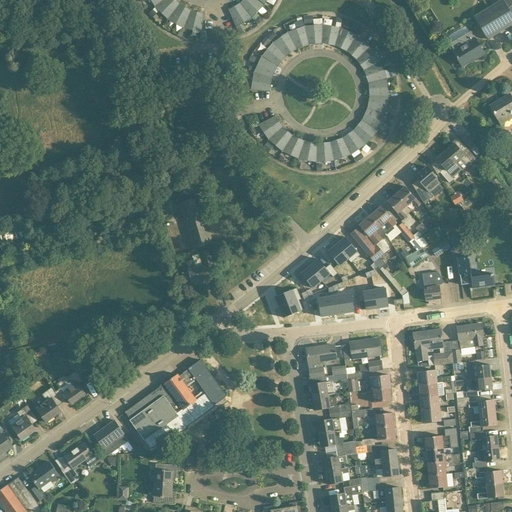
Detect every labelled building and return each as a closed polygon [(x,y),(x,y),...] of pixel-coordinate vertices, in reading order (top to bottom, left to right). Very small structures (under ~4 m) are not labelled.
[(168,19),(178,6),(176,4),(177,3),(175,0),(174,0),(163,0),(155,7),(159,11),(162,13),(168,19)] [(240,3),(241,5),(252,18),(252,19),(253,18),(252,17),(254,15),(255,15),(258,11),(264,5),(257,0),(244,0),(241,3),(240,3)] [(511,25),(511,0),(492,0),(490,1),(493,6),(474,17),(488,40),(511,25)] [(184,28),(190,13),(187,11),(188,10),(185,8),(179,5),(180,4),(178,6),(168,19),(172,22),(176,24),(184,28)] [(252,18),(241,5),(239,7),(238,5),(235,7),(230,10),(229,9),(229,10),(236,27),(241,25),(244,23),(244,22),(252,18)] [(149,14),(153,18),(157,13),(153,9),(149,14)] [(202,33),(202,32),(204,13),(203,13),(203,16),(200,15),(201,13),(197,13),(191,11),(191,10),(190,13),(184,28),(190,30),(193,30),(201,32),(201,33),(202,33)] [(304,17),(304,24),(314,23),(313,16),(303,16),(304,17)] [(315,44),(322,43),(322,44),(322,41),(323,25),(323,24),(322,19),(313,20),(314,26),(305,27),(309,42),(312,42),(312,44),(315,44)] [(354,24),(351,29),(358,33),(361,27),(354,24)] [(303,46),(309,44),(309,45),(309,42),(305,27),(305,25),(304,26),(305,27),(302,28),(301,28),(297,29),(297,30),(289,33),(296,47),(299,46),(299,48),(303,47),(303,46)] [(329,44),(335,45),(334,46),(335,46),(336,44),(341,28),(336,27),(332,26),(332,27),(323,25),(322,41),(325,42),(325,44),(328,45),(329,44)] [(246,32),(242,26),(237,29),(240,36),(246,32)] [(348,50),(357,36),(357,35),(356,36),(353,34),(349,32),(341,28),(336,44),(338,45),(338,47),(341,48),(347,51),(346,52),(347,52),(348,50)] [(273,31),(267,36),(271,41),(277,36),(273,31)] [(484,54),(483,52),(475,39),(470,31),(450,44),(455,51),(453,52),(462,66),(474,58),(475,59),(484,54)] [(281,38),(274,43),(285,55),(287,53),(288,55),(291,53),(291,52),(296,49),(297,50),(296,47),(289,33),(288,32),(287,32),(288,33),(285,35),(281,38)] [(352,55),(357,59),(356,60),(358,59),(370,48),(371,47),(371,46),(370,47),(367,45),(368,45),(364,41),(363,42),(357,36),(348,50),(350,52),(349,53),(352,55)] [(266,47),(271,42),(266,37),(261,42),(266,47)] [(285,55),(274,43),(273,42),(273,43),(271,46),(267,50),(268,50),(262,57),(276,65),(278,63),(279,64),(282,61),(281,61),(285,56),(286,57),(287,57),(285,55)] [(370,48),(358,59),(360,61),(358,62),(361,65),(364,70),(363,71),(364,71),(366,70),(381,62),(382,62),(381,61),(380,62),(378,59),(379,59),(376,55),(375,55),(370,48)] [(276,65),(262,57),(261,56),(262,57),(260,60),(258,65),(255,73),(270,77),(271,75),(273,76),(275,72),(274,72),(277,67),(278,67),(276,65)] [(389,58),(382,61),(384,67),(391,64),(389,58)] [(388,78),(386,79),(385,75),(386,75),(384,70),(381,62),(366,70),(367,72),(365,73),(367,77),(367,76),(369,82),(368,83),(371,83),(387,79),(388,79),(388,78)] [(390,77),(396,76),(396,75),(394,68),(388,70),(390,77)] [(270,85),(271,78),(273,79),(273,78),(270,77),(255,73),(253,72),(253,73),(254,73),(254,77),(253,82),(251,90),(250,90),(250,91),(270,92),(270,91),(268,91),(268,88),(270,88),(271,85),(270,85)] [(387,79),(371,83),(371,85),(369,86),(369,89),(370,89),(370,96),(369,95),(369,96),(372,96),(388,97),(389,97),(389,96),(388,96),(388,93),(388,88),(387,88),(387,79)] [(502,126),(511,120),(511,98),(510,95),(490,107),(502,126)] [(388,97),(372,96),(371,99),(369,99),(369,102),(368,109),(367,108),(367,109),(369,109),(385,115),(386,115),(386,114),(385,114),(386,111),(387,105),(388,97)] [(365,115),(362,121),(361,120),(364,122),(377,131),(378,131),(377,130),(379,127),(381,122),(385,115),(369,109),(368,112),(366,111),(365,115)] [(258,126),(259,125),(261,128),(264,132),(269,139),(281,128),(279,126),(281,125),(279,122),(275,117),(276,116),(258,125),(258,126)] [(377,131),(364,122),(362,124),(360,123),(358,126),(354,131),(353,130),(355,132),(366,144),(366,145),(367,145),(366,144),(368,141),(372,137),(377,131)] [(276,145),(283,151),(291,137),(289,135),(290,134),(288,132),(287,132),(283,128),(283,127),(281,128),(269,139),(268,140),(268,141),(269,140),(272,142),(276,146),(276,145)] [(352,155),(351,154),(354,152),(359,149),(366,144),(355,132),(352,134),(351,132),(348,134),(348,135),(343,138),(343,137),(342,138),(343,140),(351,154),(351,156),(352,155)] [(470,151),(471,149),(477,156),(481,153),(475,146),(476,146),(465,134),(460,139),(470,151)] [(291,137),(283,151),(282,152),(283,151),(286,153),(291,155),(299,159),(304,143),(301,142),(302,140),(299,139),(298,139),(293,136),(293,135),(291,137)] [(337,141),(331,143),(331,142),(330,142),(331,145),(334,160),(334,162),(335,161),(335,160),(338,159),(343,158),(343,157),(351,154),(343,140),(341,141),(340,139),(337,140),(337,141)] [(316,162),(317,146),(314,145),(315,143),(311,143),(305,142),(305,141),(304,143),(299,159),(298,160),(299,160),(299,159),(303,159),(303,160),(308,161),(308,160),(316,162)] [(268,142),(263,148),(268,153),(273,147),(268,142)] [(373,150),(378,145),(374,142),(369,147),(373,150)] [(325,161),(334,160),(331,145),(328,145),(328,143),(324,143),(318,144),(318,143),(317,143),(317,146),(316,162),(316,163),(317,163),(317,162),(320,162),(325,161)] [(462,170),(471,163),(476,159),(467,148),(462,152),(455,143),(446,151),(456,163),(462,170)] [(447,170),(456,163),(446,151),(436,159),(436,160),(431,164),(437,175),(441,172),(449,182),(454,178),(447,170)] [(360,154),(354,158),(357,162),(363,158),(360,154)] [(174,171),(180,182),(192,174),(186,164),(174,171)] [(430,192),(435,188),(440,184),(436,179),(437,178),(427,167),(416,177),(423,185),(416,192),(424,204),(433,196),(430,192)] [(500,184),(496,178),(492,182),(496,187),(500,184)] [(405,186),(396,194),(406,206),(411,202),(416,207),(420,204),(405,186)] [(450,197),(454,205),(463,201),(458,193),(450,197)] [(387,202),(402,219),(406,216),(401,210),(406,206),(396,194),(387,202)] [(194,249),(213,243),(207,224),(207,223),(205,218),(206,217),(205,217),(203,212),(204,211),(203,211),(199,197),(180,203),(194,249)] [(503,208),(508,204),(504,198),(499,202),(503,208)] [(87,208),(89,216),(101,213),(100,205),(87,208)] [(382,207),(370,217),(385,233),(396,223),(382,207)] [(104,226),(102,215),(79,220),(82,231),(104,226)] [(389,249),(381,239),(387,235),(385,233),(370,217),(360,226),(369,236),(359,245),(365,252),(372,260),(374,263),(378,267),(380,269),(386,265),(380,258),(389,249)] [(425,226),(429,230),(434,225),(430,221),(425,226)] [(401,224),(398,226),(396,228),(408,242),(414,237),(413,236),(402,223),(401,224)] [(428,230),(424,226),(418,232),(422,236),(428,230)] [(453,246),(463,240),(455,228),(447,232),(444,227),(442,229),(453,246)] [(418,232),(413,236),(414,237),(416,240),(422,236),(418,232)] [(421,247),(422,249),(428,245),(423,236),(416,241),(421,247)] [(337,245),(349,259),(357,251),(346,237),(337,245)] [(432,250),(437,257),(451,248),(446,241),(432,250)] [(460,244),(451,249),(452,253),(461,251),(460,244)] [(349,259),(337,245),(328,252),(340,266),(349,259)] [(421,247),(420,248),(410,255),(405,258),(411,268),(427,257),(422,249),(421,247)] [(213,264),(209,250),(201,253),(205,266),(213,264)] [(2,256),(4,267),(26,262),(24,251),(2,256)] [(491,274),(491,275),(471,277),(469,259),(470,258),(469,256),(457,257),(461,285),(472,284),(473,289),(495,285),(493,274),(491,274)] [(319,259),(310,267),(322,281),(330,274),(319,259)] [(189,270),(188,271),(192,283),(206,279),(202,266),(196,268),(194,260),(187,262),(189,270)] [(338,273),(331,264),(326,268),(331,274),(333,277),(338,273)] [(313,288),(322,281),(310,267),(301,274),(313,288)] [(422,274),(423,280),(426,301),(441,299),(439,286),(444,283),(437,272),(422,274)] [(386,288),(375,290),(377,308),(389,306),(386,288)] [(280,307),(297,300),(292,290),(275,297),(280,307)] [(366,310),(377,308),(375,290),(363,292),(366,310)] [(340,295),(343,313),(354,312),(352,294),(340,295)] [(343,313),(340,295),(329,297),(332,315),(343,313)] [(332,315),(329,297),(318,299),(321,317),(332,315)] [(297,300),(280,307),(284,318),(301,311),(297,300)] [(460,349),(483,345),(482,337),(483,337),(481,324),(457,327),(460,349)] [(430,350),(440,349),(444,348),(441,330),(413,334),(415,349),(416,348),(418,361),(429,360),(427,348),(430,347),(430,350)] [(342,345),(345,360),(351,359),(351,360),(380,356),(380,355),(378,339),(350,343),(350,344),(342,345)] [(65,356),(63,344),(57,345),(46,347),(47,354),(58,352),(59,357),(65,356)] [(324,368),(324,363),(323,361),(336,359),(334,345),(307,349),(309,365),(310,365),(310,369),(311,378),(324,375),(323,368),(324,368)] [(452,351),(452,352),(453,363),(461,363),(459,350),(452,351)] [(476,352),(476,360),(485,359),(484,351),(476,352)] [(442,365),(453,363),(452,352),(444,353),(440,354),(432,355),(433,366),(442,365)] [(190,371),(181,378),(187,387),(196,380),(200,386),(205,393),(214,405),(215,405),(227,396),(217,383),(220,381),(217,377),(214,379),(207,368),(201,360),(189,369),(190,371)] [(361,373),(365,373),(370,372),(370,371),(382,369),(381,361),(368,363),(368,364),(359,365),(361,373)] [(475,372),(476,379),(491,378),(490,365),(465,367),(465,373),(475,372)] [(61,388),(55,392),(58,396),(63,392),(68,399),(72,404),(86,394),(80,386),(79,384),(83,381),(76,370),(67,377),(67,378),(58,384),(61,388)] [(419,384),(436,382),(435,370),(418,372),(419,384)] [(365,373),(361,373),(347,375),(349,393),(356,392),(354,380),(358,380),(366,379),(366,377),(365,373)] [(126,411),(125,412),(126,413),(131,419),(130,420),(144,441),(150,448),(188,428),(187,427),(215,406),(215,405),(214,405),(205,393),(196,400),(195,398),(191,392),(187,387),(181,378),(179,376),(178,374),(176,375),(175,376),(174,377),(169,381),(167,382),(164,384),(165,385),(159,389),(158,388),(140,402),(138,403),(126,411)] [(347,381),(347,375),(323,377),(323,383),(310,385),(312,398),(335,393),(334,388),(333,388),(333,382),(347,381)] [(389,375),(372,377),(374,389),(390,388),(389,375)] [(22,377),(17,384),(25,390),(31,383),(22,377)] [(464,393),(464,398),(470,397),(478,396),(477,391),(492,390),(491,378),(476,379),(477,386),(467,386),(467,393),(464,393)] [(419,384),(421,397),(438,395),(436,382),(419,384)] [(47,401),(36,408),(41,414),(46,422),(61,412),(58,407),(53,400),(58,396),(55,392),(52,388),(42,394),(47,401)] [(390,388),(374,389),(375,402),(392,401),(390,388)] [(330,408),(330,407),(337,406),(335,398),(335,393),(312,398),(315,410),(330,408)] [(421,397),(422,410),(439,408),(438,395),(421,397)] [(470,402),(470,397),(464,398),(457,399),(458,408),(466,407),(466,405),(469,405),(469,403),(470,402)] [(225,398),(215,405),(218,409),(228,402),(225,398)] [(493,400),(470,402),(469,403),(469,405),(469,408),(479,407),(480,414),(495,413),(493,400)] [(339,406),(340,412),(351,410),(351,406),(351,404),(339,406)] [(21,418),(11,425),(22,440),(36,430),(30,421),(35,417),(27,405),(17,412),(21,418)] [(441,421),(439,408),(422,410),(423,423),(441,421)] [(351,411),(352,418),(373,416),(372,409),(359,410),(351,411)] [(351,410),(340,412),(341,419),(352,417),(351,411),(351,410)] [(378,426),(394,424),(393,413),(376,414),(378,426)] [(469,427),(469,433),(483,431),(483,426),(496,425),(495,413),(480,414),(480,421),(471,422),(471,427),(469,427)] [(317,422),(319,434),(341,430),(339,419),(332,420),(332,419),(317,422)] [(115,420),(94,436),(103,448),(103,449),(104,449),(109,456),(110,454),(128,441),(134,450),(141,445),(132,433),(125,437),(123,434),(124,433),(116,422),(115,420)] [(378,426),(379,440),(396,438),(394,424),(378,426)] [(0,459),(4,457),(4,458),(4,457),(2,454),(6,451),(13,446),(4,433),(5,433),(1,427),(0,427),(0,459)] [(342,436),(341,430),(319,434),(321,447),(335,445),(336,451),(356,448),(355,442),(355,441),(337,444),(336,437),(342,436)] [(484,437),(483,431),(469,433),(461,434),(461,440),(471,439),(471,443),(477,443),(478,450),(499,448),(497,435),(484,437)] [(425,437),(426,450),(443,448),(442,436),(425,437)] [(355,442),(356,448),(375,445),(374,439),(362,440),(363,441),(355,442)] [(65,456),(65,457),(66,458),(69,462),(72,466),(73,469),(74,468),(85,461),(89,467),(100,460),(95,453),(93,454),(84,442),(84,443),(83,444),(80,442),(74,450),(65,453),(66,456),(65,456)] [(357,454),(366,453),(376,452),(375,445),(356,448),(357,454)] [(323,459),(325,472),(347,468),(345,456),(357,454),(356,448),(336,451),(337,457),(323,459)] [(426,450),(427,463),(445,461),(453,460),(460,460),(459,455),(452,455),(452,454),(444,455),(443,448),(426,450)] [(473,468),(479,468),(486,467),(486,462),(500,460),(499,448),(478,450),(479,457),(474,458),(475,463),(472,463),(473,468)] [(397,449),(389,450),(382,451),(382,457),(375,457),(376,464),(398,462),(397,449)] [(429,476),(446,474),(445,461),(427,463),(429,476)] [(49,462),(30,476),(36,484),(37,485),(39,489),(40,488),(51,480),(53,482),(60,477),(55,470),(49,462)] [(398,462),(376,464),(377,469),(384,469),(384,476),(399,475),(398,462)] [(178,465),(155,464),(154,485),(172,485),(173,478),(177,478),(178,465)] [(62,470),(62,471),(72,485),(81,478),(76,472),(74,474),(69,468),(63,472),(62,470)] [(327,484),(343,482),(342,475),(348,474),(347,468),(325,472),(327,484)] [(479,473),(479,468),(473,468),(473,469),(462,470),(462,472),(464,472),(464,477),(475,476),(475,478),(485,477),(486,485),(502,483),(501,470),(479,473)] [(448,487),(446,474),(429,476),(430,489),(448,487)] [(0,505),(4,510),(4,511),(43,511),(37,503),(29,492),(28,491),(24,485),(18,477),(0,490),(0,505)] [(350,487),(361,485),(360,478),(349,480),(350,487)] [(504,496),(502,483),(486,485),(487,493),(477,493),(477,499),(504,496)] [(172,491),(172,485),(154,485),(152,502),(175,504),(176,491),(172,491)] [(354,505),(352,495),(362,494),(362,492),(361,485),(350,487),(343,488),(344,493),(329,496),(331,508),(354,505)] [(120,486),(118,499),(126,500),(128,487),(120,486)] [(35,487),(29,492),(37,503),(46,497),(42,492),(40,493),(35,487)] [(378,490),(379,503),(402,500),(401,487),(379,490),(378,490)] [(446,511),(445,498),(444,498),(444,499),(438,500),(438,511),(446,511)] [(403,511),(402,500),(379,503),(380,508),(387,507),(387,511),(403,511)] [(284,511),(304,511),(302,501),(289,503),(290,507),(283,508),(284,511)] [(490,503),(491,511),(504,510),(503,502),(490,503)]
